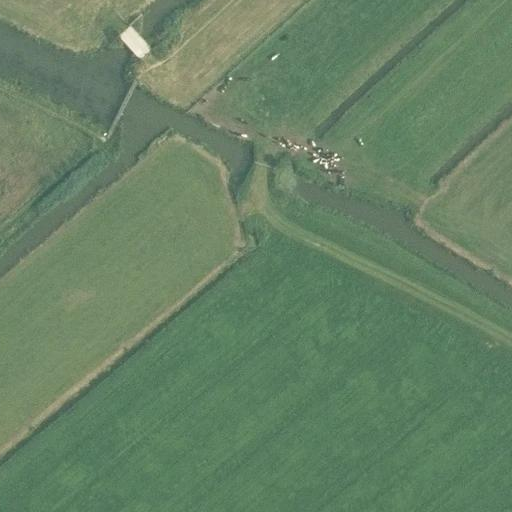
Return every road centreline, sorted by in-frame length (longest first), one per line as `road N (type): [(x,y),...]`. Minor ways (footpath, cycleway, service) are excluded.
road 1 (track): [(511,348),(410,284),(288,228),(261,195),(276,147),(304,146),(446,207),(465,203),(511,159)]
road 2 (track): [(276,147),(271,130),(200,101),(163,72),(123,33),(106,0)]
